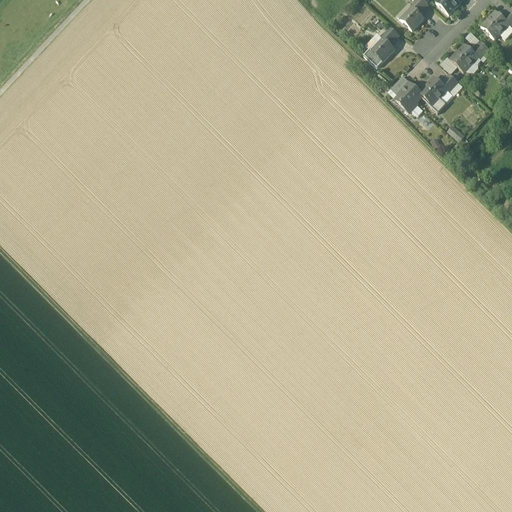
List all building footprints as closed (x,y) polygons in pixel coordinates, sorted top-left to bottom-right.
[(428,7),(419,0),(417,0),(410,8),(412,10),(419,16),(428,7)] [(440,0),(435,6),(449,18),(461,5),(455,0),(440,0)] [(412,10),(400,22),(412,33),(424,21),(419,16),(412,10)] [(511,28),(511,12),(502,22),(509,28),(511,30),(511,28)] [(496,15),(488,24),(487,23),(481,30),(494,43),(500,37),(509,28),(502,22),(502,21),(496,15)] [(509,28),(500,37),(505,43),(511,35),(511,31),(510,30),(511,30),(509,28)] [(389,30),(381,39),(383,41),(390,47),(398,38),(389,30)] [(376,38),(365,49),(368,52),(369,51),(371,53),(381,43),(376,38)] [(381,43),(371,53),(383,64),(394,52),(390,47),(383,41),(381,43)] [(480,45),(471,54),(477,61),(479,63),(488,53),(480,45)] [(465,48),(457,57),(456,56),(450,63),(463,76),(477,61),(471,54),(465,48)] [(371,53),(369,51),(368,52),(363,58),(377,71),(383,64),(371,53)] [(434,81),(426,90),(425,89),(419,96),(423,99),(422,99),(432,108),(433,109),(439,102),(447,94),(449,95),(458,86),(449,78),(441,87),(434,81)] [(403,79),(391,92),(397,98),(409,85),(403,79)] [(409,85),(397,98),(398,100),(395,103),(402,109),(403,108),(411,115),(417,108),(416,107),(422,99),(423,99),(419,96),(418,94),(417,95),(414,93),(415,92),(409,86),(410,86),(409,85)] [(439,102),(433,109),(432,108),(430,110),(438,117),(446,108),(439,102)] [(450,128),(445,133),(457,144),(462,138),(450,128)]
